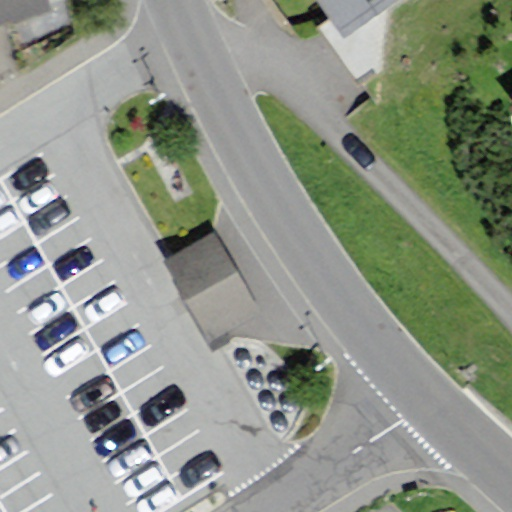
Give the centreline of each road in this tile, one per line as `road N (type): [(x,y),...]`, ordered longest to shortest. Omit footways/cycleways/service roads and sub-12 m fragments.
road 1 (residential): [(511,315),(300,88),(251,63),(202,71)]
road 2 (tertiary): [(421,403),(284,220),(202,71)]
road 3 (residential): [(249,511),(421,403)]
road 4 (tertiary): [(511,483),(421,403)]
